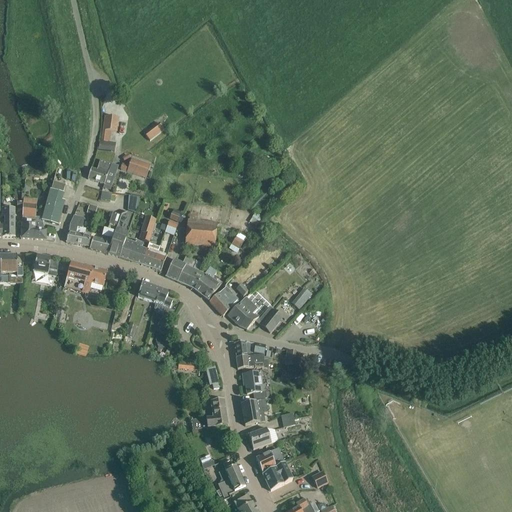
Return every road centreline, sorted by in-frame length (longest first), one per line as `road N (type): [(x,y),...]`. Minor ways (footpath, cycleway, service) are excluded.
road 1 (secondary): [(219,337),(189,296),(57,250)]
road 2 (secondary): [(269,511),(239,441),(219,337)]
road 3 (unclassified): [(57,250),(89,159),(93,92)]
road 4 (residential): [(219,337),(239,334),(345,361)]
